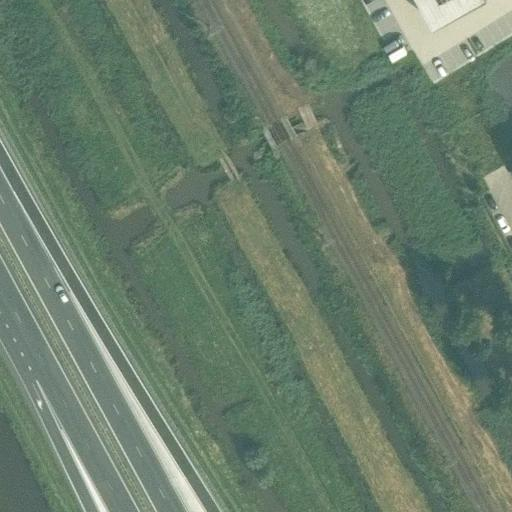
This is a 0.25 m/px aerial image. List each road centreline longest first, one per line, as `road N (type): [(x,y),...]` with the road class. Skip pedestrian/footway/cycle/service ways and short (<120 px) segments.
road 1 (track): [(329,511),(36,0)]
road 2 (trunk): [(211,511),(0,154)]
road 3 (trunk): [(173,511),(0,194)]
road 4 (trunk): [(33,345),(122,511)]
road 5 (trunk): [(33,345),(31,386),(92,511)]
